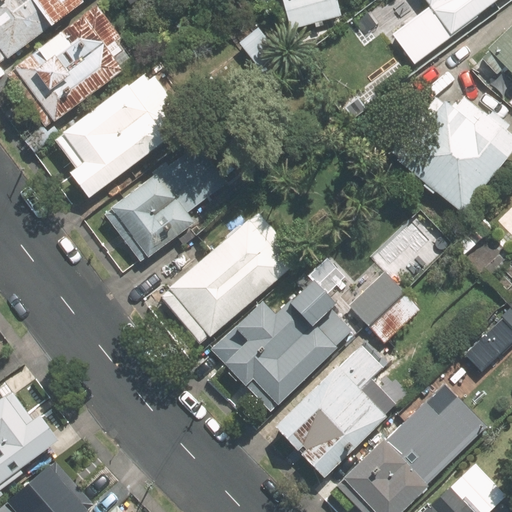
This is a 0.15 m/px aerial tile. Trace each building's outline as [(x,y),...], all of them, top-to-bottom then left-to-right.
[(0,0),(0,50),(6,60),(91,0),(0,0)] [(343,0),(287,0),(296,29),(348,14),(343,0)] [(404,0),(435,39),(447,30),(451,34),(474,16),(476,20),(500,0),(404,0)] [(127,35),(104,4),(22,66),(60,116),(130,63),(122,52),(127,48),(121,39),(127,35)] [(244,41),(266,69),(285,54),(263,25),(244,41)] [(511,68),(511,81),(508,85),(511,88),(511,30),(476,63),(492,81),(509,65),(511,68)] [(155,76),(151,70),(63,134),(84,163),(74,170),(92,195),(195,120),(161,72),(155,76)] [(360,85),(342,97),(354,112),(371,100),(360,85)] [(468,211),(511,154),(511,118),(497,107),(494,111),(468,92),(460,103),(440,88),(391,152),(468,211)] [(231,179),(198,139),(105,215),(144,262),(154,254),(155,256),(200,219),(193,210),(231,179)] [(511,207),(498,220),(511,235),(511,207)] [(304,260),(262,211),(165,294),(205,340),(214,332),(216,335),(304,260)] [(475,219),(454,241),(469,254),(489,232),(475,219)] [(422,307),(383,268),(350,300),(389,340),(422,307)] [(275,409),(346,343),(324,320),(346,300),(321,273),(280,311),(269,300),(216,350),(230,365),(227,368),(242,384),(247,379),(275,409)] [(308,449),(331,474),(394,414),(389,409),(408,392),(391,375),(385,381),(377,373),(386,365),(368,345),(282,425),(301,445),(307,440),(312,445),(308,449)] [(400,511),(491,429),(450,385),(343,482),(370,511),(400,511)] [(36,418),(17,391),(0,403),(0,487),(65,440),(45,412),(36,418)] [(97,511),(103,508),(61,459),(0,510),(0,511),(97,511)] [(511,511),(511,495),(483,462),(437,502),(439,503),(428,511),(511,511)] [(135,511),(124,501),(112,511),(135,511)]
